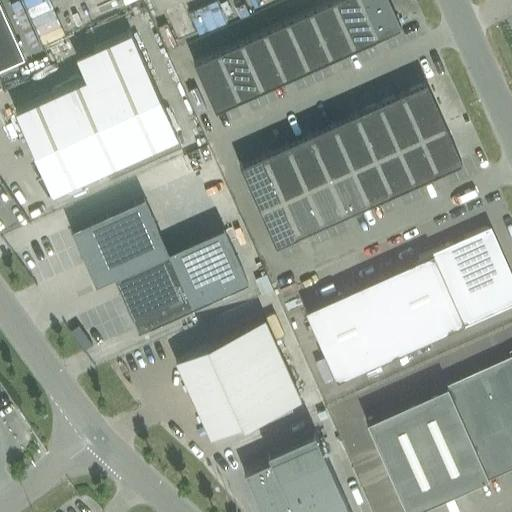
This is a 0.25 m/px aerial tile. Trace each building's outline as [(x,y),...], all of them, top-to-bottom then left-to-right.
[(330,56),(353,46),(332,0),(327,0),(309,8),(330,56)] [(332,0),(353,46),(376,35),(360,0),(332,0)] [(389,0),(360,0),(376,35),(400,25),(389,0)] [(0,1),(0,63),(23,53),(0,1)] [(307,66),(330,56),(309,8),(286,18),(307,66)] [(284,76),(307,66),(286,18),(263,29),(284,76)] [(169,45),(179,40),(170,19),(159,24),(169,45)] [(261,87),(284,76),(263,29),(240,39),(261,87)] [(14,108),(50,190),(177,134),(130,30),(93,46),(103,68),(14,108)] [(238,97),(261,87),(240,39),(217,49),(238,97)] [(238,97),(217,49),(193,60),(214,108),(238,97)] [(420,134),(444,123),(425,79),(401,90),(420,134)] [(401,90),(378,100),(397,144),(420,134),(401,90)] [(397,144),(378,100),(355,111),(374,154),(397,144)] [(374,154),(355,111),(332,121),(351,165),(374,154)] [(332,121),(309,131),(328,175),(351,165),(332,121)] [(444,123),(420,134),(397,144),(414,181),(461,160),(444,123)] [(328,175),(309,131),(286,141),(305,185),(328,175)] [(286,141),(263,152),(282,196),(305,185),(286,141)] [(391,191),(414,181),(397,144),(374,154),(391,191)] [(299,232),(282,196),(263,152),(239,162),(274,243),(299,232)] [(351,165),(368,201),(391,191),(374,154),(351,165)] [(345,211),(368,201),(351,165),(328,175),(345,211)] [(345,211),(328,175),(305,185),(322,222),(345,211)] [(322,222),(305,185),(282,196),(299,232),(322,222)] [(95,282),(113,274),(168,249),(143,194),(70,227),(95,282)] [(168,249),(192,304),(247,279),(222,225),(168,249)] [(412,259),(413,260),(304,308),(336,379),(511,301),(511,284),(486,226),(412,259)] [(168,249),(113,274),(138,328),(192,304),(168,249)] [(208,343),(175,358),(210,434),(243,419),(244,421),(299,396),(263,316),(207,341),(208,343)] [(407,511),(471,483),(471,484),(511,465),(511,352),(429,389),(430,390),(366,419),(407,511)] [(340,419),(365,410),(359,393),(334,402),(340,419)] [(347,445),(356,442),(351,425),(342,428),(347,445)] [(270,457),(243,469),(246,476),(248,475),(261,502),(257,504),(260,511),(290,511),(294,511),(350,511),(315,431),(313,432),(314,434),(271,453),(270,451),(268,452),(270,457)]
